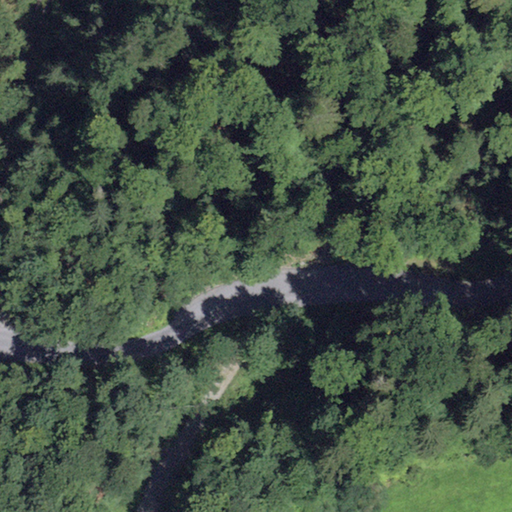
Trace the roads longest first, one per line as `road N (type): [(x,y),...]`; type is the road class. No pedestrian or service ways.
road 1 (tertiary): [(511,283),(298,278),(219,295),(183,330),(133,352),(0,341)]
road 2 (track): [(44,0),(21,66),(0,250)]
